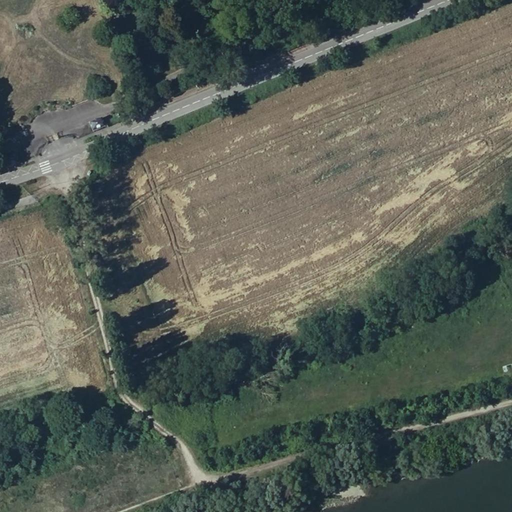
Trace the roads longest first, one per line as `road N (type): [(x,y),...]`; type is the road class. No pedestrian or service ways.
road 1 (track): [(0,444),(350,325),(511,207)]
road 2 (secondary): [(448,0),(0,182)]
road 3 (track): [(511,406),(199,487),(135,511)]
road 4 (track): [(199,487),(176,438),(148,438),(122,403),(60,161)]
